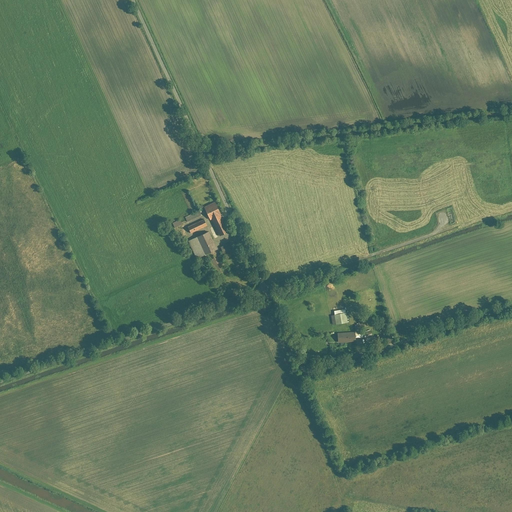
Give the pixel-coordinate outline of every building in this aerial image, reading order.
[(229,232),(214,201),(203,206),(210,220),(211,219),(219,236),(229,232)] [(201,215),(198,210),(185,217),(187,222),(201,215)] [(207,225),(203,218),(187,226),(191,234),(207,225)] [(182,224),(179,219),(172,223),(175,228),(182,224)] [(217,248),(208,231),(187,241),(196,258),(217,248)] [(220,247),(225,259),(237,254),(231,241),(220,247)] [(217,278),(222,275),(213,258),(208,260),(217,278)] [(347,323),(345,309),(333,310),(334,315),(331,315),(332,325),(347,323)] [(355,330),(364,330),(364,320),(358,320),(358,325),(355,325),(355,330)] [(365,341),(373,338),(370,330),(362,333),(365,341)] [(354,331),(337,333),(338,342),(355,341),(354,331)]
